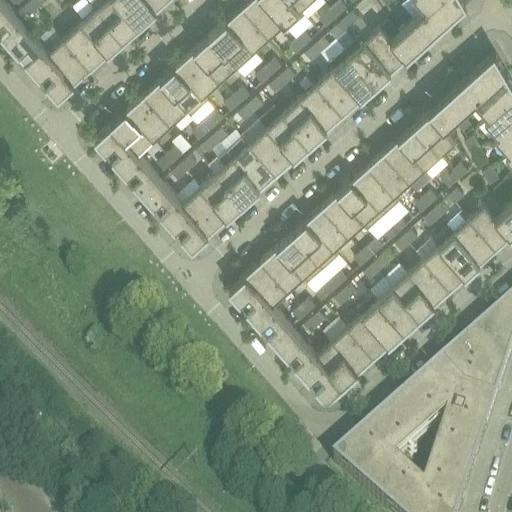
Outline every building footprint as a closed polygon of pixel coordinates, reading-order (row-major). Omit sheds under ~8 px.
[(0,0),(0,26),(9,37),(26,23),(5,0),(0,0)] [(33,0),(28,0),(22,5),(30,13),(38,6),(33,0)] [(124,35),(139,22),(119,0),(92,0),(97,5),(124,35)] [(119,0),(139,22),(157,5),(152,0),(119,0)] [(267,0),(246,0),(243,3),(269,33),(284,19),(267,0)] [(289,24),(304,11),(300,6),(294,0),(267,0),(284,19),(289,24)] [(335,0),(331,4),(339,13),(348,6),(342,0),(335,0)] [(433,0),(406,0),(417,13),(425,6),(427,4),(428,5),(433,0)] [(466,0),(433,0),(428,5),(427,4),(425,6),(441,23),(466,0)] [(243,3),(227,17),(254,47),(269,33),(243,3)] [(339,13),(331,4),(319,15),(327,24),(339,13)] [(109,49),(124,35),(97,5),(81,18),(109,49)] [(400,29),(392,36),(407,53),(441,23),(425,6),(417,13),(405,24),(400,29)] [(352,8),(345,14),(353,22),(360,16),(352,8)] [(337,36),(353,22),(345,14),(330,27),(337,36)] [(389,16),(381,23),(392,36),(400,29),(389,16)] [(227,17),(209,33),(236,63),(254,47),(227,17)] [(90,65),(109,49),(81,18),(63,35),(90,65)] [(9,37),(34,64),(50,50),(48,49),(49,48),(48,48),(26,23),(9,37)] [(380,24),(365,37),(392,66),(407,53),(392,36),(391,36),(380,24)] [(322,49),(337,36),(330,27),(314,41),(322,49)] [(298,34),(305,42),(312,35),(305,28),(298,34)] [(360,31),(345,44),(377,80),(392,66),(365,37),(360,31)] [(209,33),(194,47),(221,76),(236,63),(209,33)] [(305,42),(298,34),(289,42),(296,50),(305,42)] [(75,79),(90,65),(63,35),(49,48),(48,49),(50,50),(75,79)] [(311,59),(322,49),(314,41),(304,50),(311,59)] [(361,93),(377,80),(345,44),(330,58),(335,64),(361,93)] [(194,47),(176,63),(202,93),(221,76),(194,47)] [(495,48),(468,73),(482,90),(507,68),(495,48)] [(59,93),(75,79),(50,50),(34,64),(59,93)] [(267,61),(274,69),(282,63),(274,55),(267,61)] [(274,69),(267,61),(255,73),(262,81),(274,69)] [(192,111),(207,98),(202,93),(176,63),(161,76),(187,106),(192,111)] [(281,71),(289,79),(296,73),(288,64),(281,71)] [(343,110),(361,93),(335,64),(317,80),(343,110)] [(511,77),(507,68),(482,90),(476,96),(476,97),(488,111),(489,110),(489,111),(511,90),(511,77)] [(289,79),(281,71),(269,82),(276,90),(289,79)] [(468,73),(429,107),(444,125),(453,117),(454,116),(461,110),(476,97),(476,96),(482,90),(468,73)] [(161,76),(145,90),(172,120),(187,106),(161,76)] [(328,123),(343,110),(317,80),(302,94),(328,123)] [(233,92),(240,100),(249,91),(242,83),(233,92)] [(145,90),(127,106),(154,136),(172,120),(145,90)] [(511,118),(511,90),(489,111),(489,110),(488,111),(485,114),(498,129),(499,128),(500,129),(511,118)] [(240,100),(233,92),(223,100),(230,108),(240,100)] [(247,101),(254,110),(264,101),(256,93),(247,101)] [(310,140),(328,123),(302,94),(283,110),(310,140)] [(254,110),(247,101),(237,110),(245,118),(254,110)] [(127,106),(112,120),(137,148),(137,147),(139,150),(139,149),(154,136),(127,106)] [(429,107),(414,121),(441,151),(455,138),(443,126),(444,125),(429,107)] [(295,153),(310,140),(283,110),(268,123),(295,153)] [(461,110),(454,116),(453,117),(463,129),(471,122),(461,110)] [(200,121),(207,129),(216,121),(209,113),(200,121)] [(511,145),(511,118),(500,129),(499,128),(498,129),(499,130),(496,132),(509,147),(510,146),(510,147),(511,145)] [(96,134),(121,162),(137,148),(112,120),(96,134)] [(207,129),(200,121),(191,128),(199,137),(207,129)] [(414,121),(399,135),(434,174),(447,162),(439,152),(441,151),(414,121)] [(277,169),(295,153),(268,123),(250,140),(277,169)] [(221,124),(214,130),(222,139),(229,132),(221,124)] [(209,150),(222,139),(214,130),(201,142),(209,150)] [(242,132),(227,145),(261,183),(277,169),(250,140),(249,141),(242,132)] [(471,151),(481,145),(473,133),(464,138),(471,151)] [(399,135),(383,148),(410,178),(424,165),(433,175),(434,174),(399,135)] [(166,150),(174,159),(183,151),(175,142),(166,150)] [(243,199),(261,183),(227,145),(209,161),(243,199)] [(481,145),(471,151),(479,164),(489,158),(481,145)] [(121,162),(142,186),(145,189),(161,174),(139,149),(139,150),(137,147),(137,148),(121,162)] [(383,148),(368,162),(395,192),(410,178),(383,148)] [(174,159),(166,150),(157,159),(164,168),(174,159)] [(181,160),(188,168),(197,161),(189,152),(181,160)] [(451,168),(458,176),(468,167),(461,159),(451,168)] [(188,168),(181,160),(171,169),(178,178),(188,168)] [(228,213),(243,199),(209,161),(208,162),(215,171),(201,183),(228,213)] [(368,162),(353,175),(385,211),(399,198),(394,193),(395,192),(368,162)] [(499,176),(491,163),(481,169),(490,182),(499,176)] [(458,176),(451,168),(442,176),(449,184),(458,176)] [(145,189),(146,191),(169,216),(185,202),(183,199),(184,199),(161,174),(145,189)] [(353,175),(338,189),(369,224),(385,211),(353,175)] [(184,199),(183,199),(185,202),(210,229),(228,213),(201,183),(184,199)] [(457,185),(448,192),(455,201),(464,193),(457,185)] [(422,193),(429,202),(437,195),(430,186),(422,193)] [(338,189),(323,202),(349,232),(363,220),(368,226),(369,224),(338,189)] [(429,202),(422,193),(414,200),(421,209),(429,202)] [(434,205),(441,213),(448,207),(441,199),(434,205)] [(511,199),(500,210),(496,213),(511,230),(511,229),(511,199)] [(496,244),(511,230),(496,213),(495,214),(487,205),(483,201),(469,214),(496,244)] [(487,205),(495,214),(496,213),(500,210),(492,201),(487,205)] [(194,244),(210,229),(185,202),(169,216),(194,244)] [(323,202),(307,216),(341,254),(353,243),(346,235),(349,232),(323,202)] [(441,213),(434,205),(423,215),(431,223),(441,213)] [(393,220),(400,228),(407,222),(400,214),(393,220)] [(481,257),(496,244),(469,214),(454,227),(481,257)] [(307,216),(292,230),(326,268),(341,254),(307,216)] [(400,228),(393,220),(382,229),(390,238),(400,228)] [(434,235),(439,241),(466,271),(481,257),(454,227),(454,228),(449,222),(434,235)] [(404,232),(411,240),(418,234),(410,226),(404,232)] [(311,281),(326,268),(292,230),(277,243),(304,273),(311,281)] [(411,240),(404,232),(394,240),(402,248),(411,240)] [(361,248),(368,256),(376,249),(369,241),(361,248)] [(466,271),(439,241),(424,255),(451,285),(466,271)] [(262,257),(288,287),(304,273),(277,243),(262,257)] [(368,256),(361,248),(353,255),(361,263),(368,256)] [(373,259),(381,267),(389,260),(381,252),(373,259)] [(436,298),(451,285),(424,255),(409,268),(436,298)] [(262,257),(246,270),(271,298),(273,300),(274,300),(273,300),(288,287),(262,257)] [(381,267),(373,259),(363,268),(371,277),(381,267)] [(340,267),(332,274),(339,282),(347,275),(340,267)] [(420,312),(436,298),(409,268),(393,282),(420,312)] [(230,285),(255,312),(271,298),(246,270),(230,285)] [(328,292),(339,282),(332,274),(321,284),(328,292)] [(393,282),(378,295),(405,325),(420,312),(393,282)] [(333,294),(340,302),(349,295),(341,287),(333,294)] [(356,304),(362,310),(363,309),(390,339),(405,325),(378,295),(377,296),(372,290),(356,304)] [(300,302),(307,311),(315,304),(308,295),(300,302)] [(255,312),(277,337),(279,340),(296,325),(274,300),(273,300),(271,298),(255,312)] [(307,311),(300,302),(292,309),(299,318),(307,311)] [(391,511),(461,511),(502,387),(511,355),(511,304),(335,462),(391,511)] [(310,315),(318,323),(326,316),(319,307),(310,315)] [(363,309),(362,310),(348,322),(375,353),(390,339),(363,309)] [(318,323),(310,315),(302,323),(309,331),(318,323)] [(359,366),(375,353),(348,322),(332,336),(359,366)] [(279,340),(281,341),(304,366),(320,352),(317,350),(318,349),(317,349),(296,325),(279,340)] [(344,380),(359,366),(332,336),(318,349),(317,350),(320,352),(344,380)] [(328,394),(344,380),(320,352),(304,366),(328,394)]
